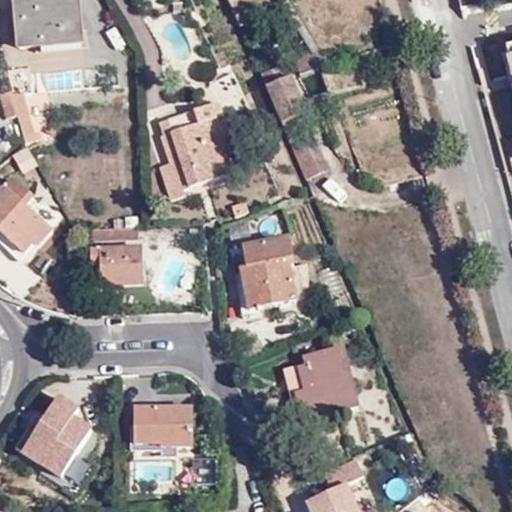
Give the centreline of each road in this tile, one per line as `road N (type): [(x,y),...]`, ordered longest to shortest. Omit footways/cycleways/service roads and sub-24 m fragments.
road 1 (secondary): [(425,0),(511,307)]
road 2 (residential): [(29,357),(200,353),(233,423)]
